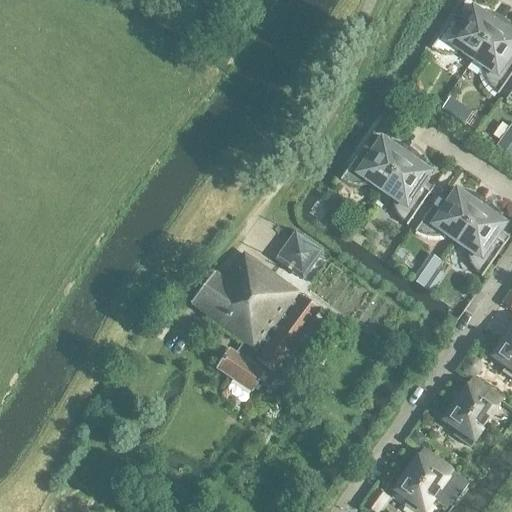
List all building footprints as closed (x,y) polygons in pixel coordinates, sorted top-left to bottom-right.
[(462,54),(473,62),(498,25),(488,18),(491,14),(486,12),(481,11),(476,11),(473,8),(464,20),(456,14),(431,50),(432,51),(433,50),(438,53),(444,54),(449,55),(455,55),(462,54)] [(498,94),(497,95),(498,96),(511,76),(511,28),(508,32),(498,25),(473,62),(484,69),(485,76),(487,81),(490,86),(493,91),(498,94)] [(479,138),(490,145),(492,143),(493,144),(503,129),(489,120),(479,134),(480,135),(479,138)] [(511,120),(497,144),(511,153),(511,120)] [(371,185),(382,193),(407,157),(397,150),(400,145),(395,143),(390,142),(385,142),(382,139),(373,151),(365,145),(340,181),(341,182),(342,181),(347,184),(353,186),(358,187),(364,186),(371,185)] [(407,225),(406,226),(407,227),(432,191),(424,186),(432,174),(428,171),(426,167),(424,163),(420,159),(417,164),(407,157),(382,193),(393,200),(394,207),(396,212),(399,217),(402,222),(407,225)] [(445,237),(456,244),(481,208),(471,201),(475,196),(469,195),(465,194),(460,193),(456,191),(448,202),(440,197),(415,233),(416,233),(417,232),(422,235),(427,237),(433,238),(439,238),(445,237)] [(481,278),(482,279),(507,243),(498,237),(507,225),(503,223),(501,218),(498,215),(495,210),(492,215),(481,208),(456,244),(467,252),(468,258),(470,264),(473,269),(477,273),(482,277),(481,278)] [(304,279),(323,252),(296,233),(276,261),(301,279),(304,279)] [(429,289),(445,261),(432,253),(415,281),(429,289)] [(191,304),(237,338),(244,343),(237,354),(230,349),(216,369),(253,393),(268,370),(272,374),(320,310),(298,294),(244,255),(226,281),(214,272),(191,304)] [(503,373),(511,379),(511,331),(494,358),(507,367),(503,373)] [(472,382),(445,421),(458,430),(454,437),(471,448),(481,434),(479,433),(481,430),(482,430),(488,421),(488,420),(501,401),(472,382)] [(426,511),(431,505),(430,504),(432,500),(433,501),(438,493),(454,504),(468,483),(424,453),(396,492),(409,501),(405,507),(411,511),(426,511)] [(374,511),(380,511),(389,500),(375,490),(364,505),(374,511)]
